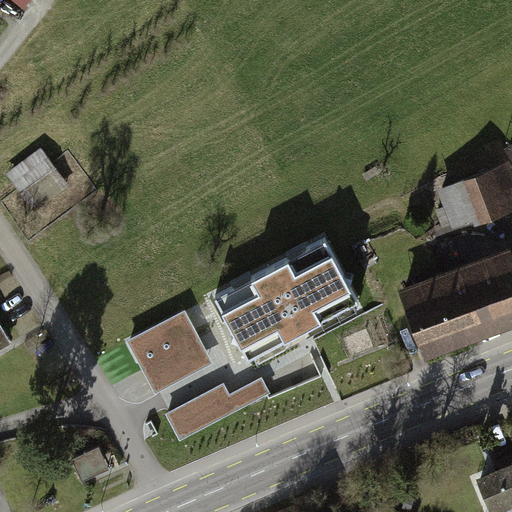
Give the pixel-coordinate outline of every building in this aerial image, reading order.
[(10,0),(23,10),(31,0),(10,0)] [(43,142),(10,164),(36,202),(69,180),(43,142)] [(511,170),(510,164),(440,190),(453,226),(511,205),(511,170)] [(325,230),(216,286),(249,351),(358,294),(325,230)] [(511,245),(398,286),(422,352),(511,319),(511,245)] [(185,305),(128,335),(144,365),(201,335),(185,305)] [(0,348),(13,341),(0,319),(0,348)] [(323,372),(316,355),(246,357),(168,390),(168,405),(180,433),(277,392),(275,392),(323,372)] [(98,443),(71,455),(81,477),(108,465),(98,443)] [(511,511),(511,460),(469,478),(483,511),(511,511)]
